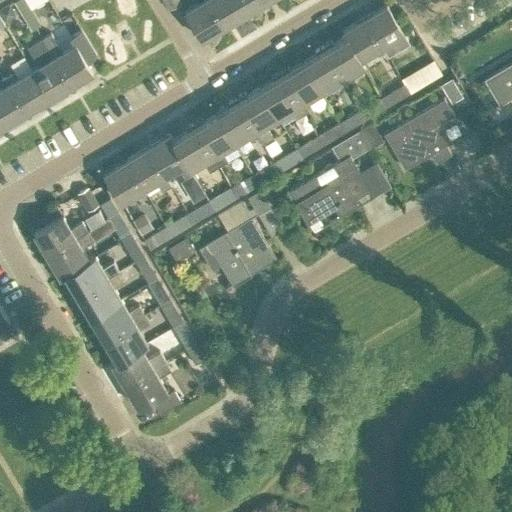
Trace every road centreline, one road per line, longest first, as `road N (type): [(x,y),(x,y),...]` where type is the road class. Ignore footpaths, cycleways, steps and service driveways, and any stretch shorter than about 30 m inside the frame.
road 1 (residential): [(140,467),(239,406),(257,381),(275,310),(291,291),(511,161)]
road 2 (residential): [(0,204),(333,0)]
road 3 (residential): [(140,467),(0,228)]
